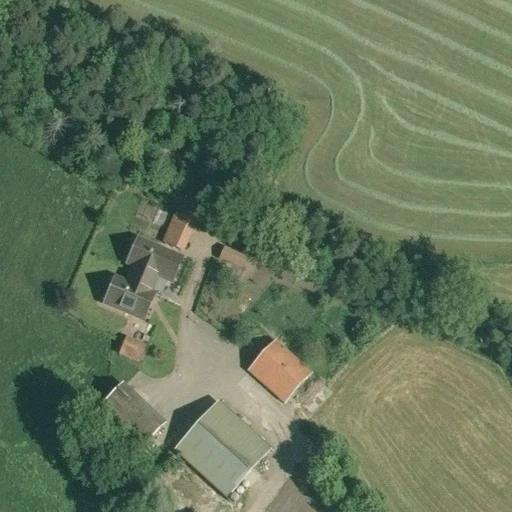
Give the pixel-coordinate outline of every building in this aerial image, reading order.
[(172,283),(182,259),(137,240),(136,244),(132,242),(125,259),(129,261),(127,264),(133,267),(126,283),(115,279),(114,282),(110,281),(102,299),(106,301),(104,304),(143,321),(154,295),(150,293),(157,277),(172,283)] [(111,350),(130,360),(139,343),(120,333),(111,350)] [(311,375),(275,342),(248,371),(283,404),(311,375)] [(165,426),(122,385),(87,422),(129,463),(165,426)] [(224,496),(268,449),(218,404),(175,451),(224,496)] [(170,492),(162,500),(173,511),(182,511),(187,508),(170,492)]
